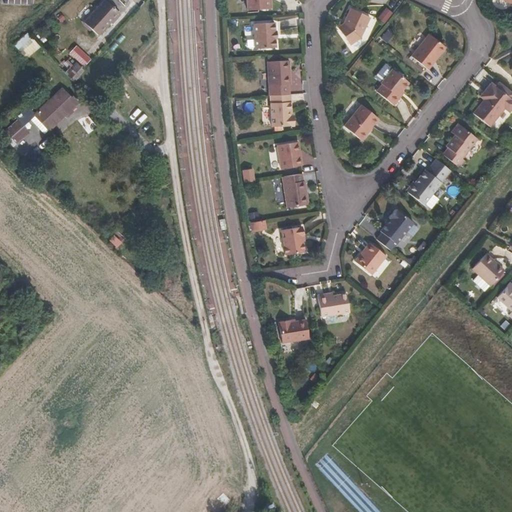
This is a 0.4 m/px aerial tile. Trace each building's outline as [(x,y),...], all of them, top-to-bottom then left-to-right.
[(121,11),(107,0),(102,0),(84,20),(99,35),(121,11)] [(272,10),(271,0),(248,0),(249,11),(272,10)] [(352,8),(345,23),(339,28),(351,45),(363,37),(372,18),(352,8)] [(277,48),(276,39),(278,39),(278,32),(276,32),(275,23),(254,24),(256,49),(277,48)] [(15,43),(27,57),(40,46),(28,32),(15,43)] [(436,62),(447,48),(430,34),(412,56),(428,69),(434,61),(436,62)] [(83,65),(90,58),(76,44),(70,51),(83,65)] [(292,85),(290,61),(269,62),(271,96),(272,96),(291,95),(290,85),(292,85)] [(399,96),(409,83),(393,70),(381,84),(382,86),(377,92),(394,106),(400,98),(399,96)] [(483,99),(487,101),(476,115),(492,128),(507,110),(511,114),(511,113),(511,99),(494,85),(483,99)] [(69,94),(64,89),(58,94),(63,99),(69,94)] [(67,119),(74,112),(72,110),(78,104),(69,94),(63,99),(58,94),(39,113),(53,128),(65,117),(67,119)] [(293,111),(292,95),(291,95),(272,96),(274,127),(296,126),(296,116),(292,116),(291,112),(293,111)] [(362,141),(373,128),(371,127),(379,119),(362,105),(344,126),(362,141)] [(49,133),(53,128),(39,113),(34,118),(49,133)] [(11,141),(27,128),(17,117),(2,130),(11,141)] [(465,160),(480,141),(461,126),(454,134),(459,138),(456,142),(455,141),(449,149),(450,150),(446,157),(462,170),(468,163),(465,160)] [(303,166),(299,143),(279,146),(283,169),(303,166)] [(425,206),(453,172),(439,161),(429,172),(428,170),(421,178),(423,180),(419,184),(418,182),(416,184),(414,183),(410,188),(409,193),(425,206)] [(310,205),(306,182),(304,182),(303,173),(284,177),(290,208),(310,205)] [(386,224),(388,225),(382,232),(384,234),(378,240),(393,251),(415,224),(400,210),(399,211),(397,210),(386,224)] [(250,229),(265,229),(264,219),(249,220),(250,229)] [(305,241),(304,236),(302,228),(282,231),(285,255),(304,252),(303,242),(305,241)] [(373,276),(388,258),(371,244),(356,262),(373,276)] [(490,285),(503,271),(485,254),(472,268),(490,285)] [(511,283),(510,282),(497,297),(511,310),(511,311),(509,315),(511,317),(511,283)] [(349,295),(336,297),(335,294),(321,297),(324,318),(352,313),(349,295)] [(311,340),(308,322),(292,324),(291,322),(280,324),(284,345),(311,340)]
